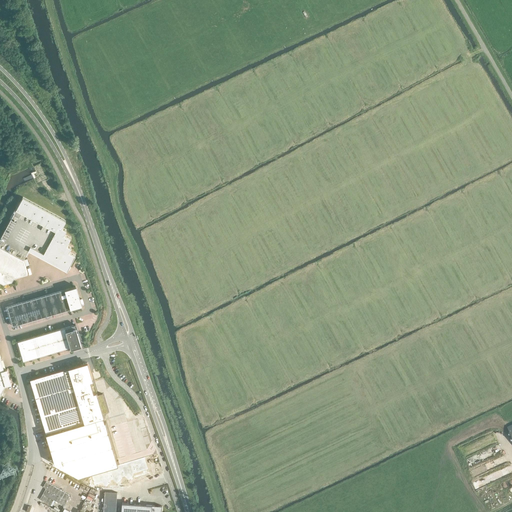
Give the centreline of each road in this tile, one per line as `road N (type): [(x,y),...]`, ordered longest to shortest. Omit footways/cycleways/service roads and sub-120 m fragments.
road 1 (unclassified): [(100,348),(142,408),(179,511)]
road 2 (primary): [(188,511),(133,345)]
road 3 (primary): [(80,196),(54,135),(0,67)]
road 4 (primary): [(127,329),(80,196)]
road 5 (primary): [(0,81),(44,133),(80,196)]
